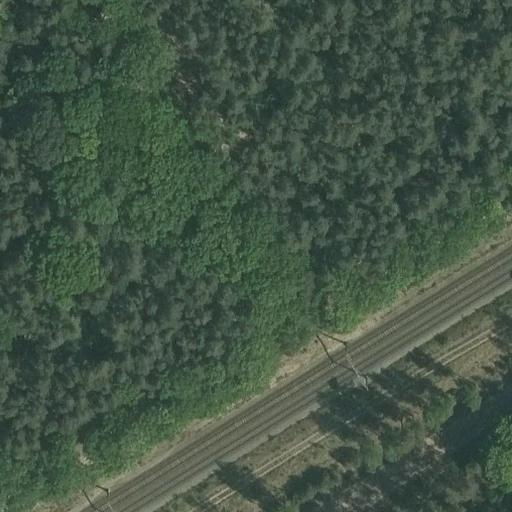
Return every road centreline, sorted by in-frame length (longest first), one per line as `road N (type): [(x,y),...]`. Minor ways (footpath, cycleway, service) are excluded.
road 1 (track): [(511,195),(9,511)]
road 2 (track): [(198,511),(511,320)]
